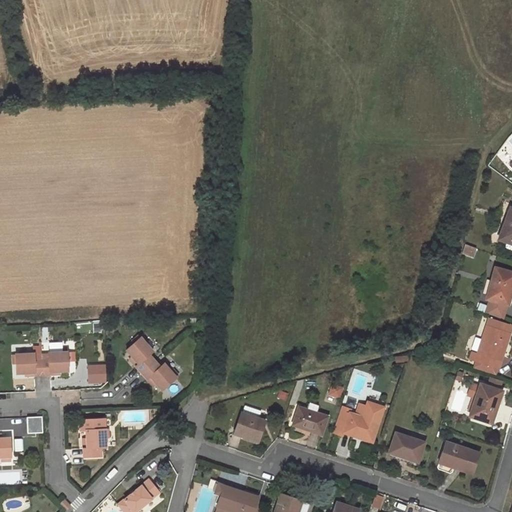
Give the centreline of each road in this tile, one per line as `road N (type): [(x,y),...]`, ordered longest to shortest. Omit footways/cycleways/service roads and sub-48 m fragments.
road 1 (residential): [(464,511),(280,452),(263,469),(193,447)]
road 2 (residential): [(0,406),(52,403),(58,482),(83,508)]
road 3 (residential): [(193,447),(158,437),(83,508)]
